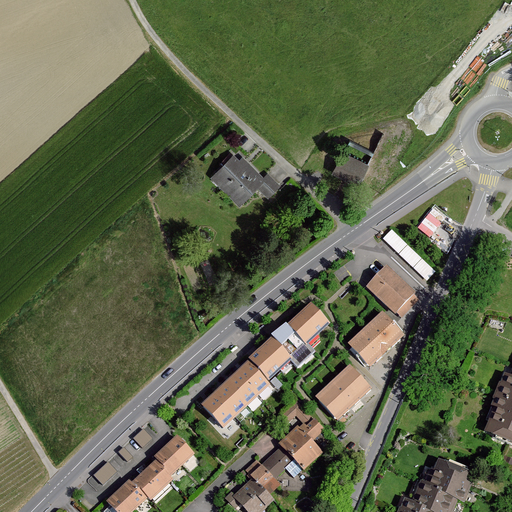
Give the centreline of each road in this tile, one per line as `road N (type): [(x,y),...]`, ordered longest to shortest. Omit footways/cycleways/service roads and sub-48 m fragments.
road 1 (tertiary): [(353,230),(177,371),(31,511)]
road 2 (residential): [(475,216),(347,511)]
road 3 (residential): [(353,230),(234,117)]
road 4 (track): [(234,117),(161,44),(133,0)]
road 5 (tertiary): [(471,147),(353,230)]
